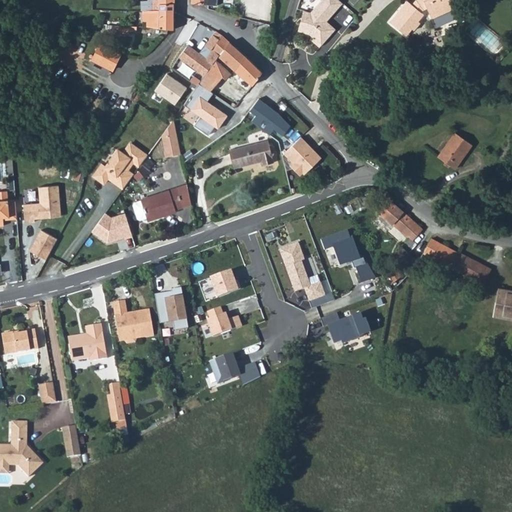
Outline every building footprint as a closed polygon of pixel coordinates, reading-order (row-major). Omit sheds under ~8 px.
[(143,11),(160,11),(159,3),(175,3),(174,0),(141,0),(141,11),(143,11)] [(304,10),(298,30),(309,34),(310,32),(313,35),(312,36),(313,38),(311,40),(319,47),(335,29),(326,21),(343,3),(339,0),(321,0),(310,12),(304,10)] [(435,28),(456,18),(448,2),(451,0),(416,0),(415,1),(410,6),(406,2),(389,23),(405,36),(410,30),(412,31),(418,24),(416,23),(422,15),(419,13),(422,10),(425,9),(435,28)] [(143,22),(147,22),(147,27),(174,30),(175,12),(175,3),(159,3),(160,11),(143,11),(143,22)] [(472,19),(462,30),(487,57),(500,44),(472,19)] [(137,32),(138,25),(120,24),(120,31),(137,32)] [(178,56),(204,76),(215,62),(218,57),(219,56),(210,50),(219,38),(213,33),(199,53),(187,44),(178,56)] [(210,50),(219,56),(230,42),(222,35),(219,38),(210,50)] [(218,57),(234,71),(246,56),(230,42),(219,56),(218,57)] [(101,43),(92,59),(112,70),(121,53),(101,43)] [(234,71),(251,85),(261,74),(262,72),(246,56),(234,71)] [(230,75),(215,62),(204,76),(198,84),(210,91),(222,79),(225,81),(230,75)] [(210,91),(198,84),(184,105),(202,117),(196,126),(209,135),(215,126),(219,128),(228,115),(207,102),(213,94),(210,91)] [(279,111),(259,97),(251,109),(256,114),(252,120),(271,134),(275,129),(284,135),(291,124),(279,111)] [(173,120),(161,135),(166,157),(180,154),(175,130),(173,120)] [(438,156),(455,169),(472,144),(455,132),(438,156)] [(498,160),(509,165),(511,156),(511,134),(510,134),(498,160)] [(323,156),(303,135),(285,153),(293,161),(291,164),(303,176),(323,156)] [(229,149),(234,168),(261,161),(262,164),(274,161),(271,152),(274,150),(275,148),(274,145),(272,143),(269,144),(268,139),(229,149)] [(139,166),(146,155),(130,143),(122,153),(117,150),(105,167),(101,164),(93,176),(103,183),(107,179),(108,177),(113,180),(113,181),(122,188),(132,175),(126,170),(133,162),(139,166)] [(191,203),(186,183),(176,186),(182,205),(191,203)] [(57,186),(38,187),(39,203),(22,204),(23,223),(33,222),(33,219),(33,216),(36,215),(40,218),(60,217),(57,186)] [(176,186),(140,199),(141,201),(134,203),(133,205),(137,219),(140,220),(146,218),(147,220),(162,215),(161,212),(182,205),(176,186)] [(16,219),(14,200),(7,200),(6,191),(0,191),(0,225),(2,226),(2,220),(2,216),(7,216),(7,220),(16,219)] [(422,229),(390,200),(379,212),(407,238),(404,241),(413,249),(416,244),(412,241),(422,229)] [(107,211),(93,231),(100,236),(109,243),(133,234),(126,211),(112,216),(107,211)] [(349,228),(322,238),(326,250),(334,247),(342,266),(352,262),(355,267),(357,267),(363,282),(376,277),(369,262),(367,263),(364,256),(361,258),(354,237),(352,238),(349,228)] [(38,231),(27,250),(43,260),(54,241),(38,231)] [(482,285),(490,270),(431,238),(422,253),(440,263),(449,267),(482,285)] [(327,294),(322,281),(312,284),(304,260),(306,258),(300,242),(280,248),(296,291),(305,288),(310,300),(327,294)] [(395,253),(401,257),(403,260),(409,254),(400,247),(395,253)] [(445,274),(449,267),(440,263),(436,269),(445,274)] [(212,277),(219,296),(239,289),(232,269),(212,277)] [(507,290),(498,288),(495,303),(504,304),(502,315),(511,316),(511,293),(507,293),(507,290)] [(189,327),(184,294),(183,289),(157,293),(161,322),(170,321),(170,322),(174,322),(176,329),(189,327)] [(125,299),(113,301),(119,340),(124,339),(127,340),(135,339),(137,337),(154,334),(150,308),(134,311),(133,315),(128,316),(127,312),(125,299)] [(504,304),(495,303),(493,317),(511,320),(511,316),(502,315),(504,304)] [(214,336),(243,325),(240,315),(230,318),(227,311),(225,312),(222,305),(208,310),(210,317),(207,318),(214,336)] [(325,326),(329,324),(336,342),(343,340),(344,342),(362,336),(361,334),(372,329),(368,317),(364,318),(361,311),(341,319),(338,311),(322,317),(325,326)] [(90,359),(107,356),(101,322),(85,325),(87,332),(68,335),(71,353),(79,352),(80,358),(89,356),(90,359)] [(2,333),(5,353),(38,347),(35,329),(14,333),(14,331),(2,333)] [(234,352),(210,360),(219,383),(241,375),(244,385),(261,375),(257,361),(240,367),(234,352)] [(38,382),(41,402),(55,399),(52,380),(38,382)] [(109,383),(111,392),(121,391),(120,388),(119,381),(109,383)] [(126,387),(120,388),(121,391),(123,403),(129,402),(126,387)] [(123,403),(121,391),(111,392),(115,420),(125,418),(123,403)] [(115,420),(111,392),(107,393),(112,421),(115,420)] [(115,421),(116,428),(128,425),(127,419),(115,421)] [(81,453),(76,423),(62,425),(65,441),(68,441),(69,451),(66,451),(67,455),(81,453)] [(27,427),(12,427),(11,439),(0,438),(0,463),(9,464),(18,464),(29,475),(43,462),(33,451),(30,451),(26,447),(26,444),(27,427)] [(9,464),(0,463),(0,471),(9,472),(9,464)]
